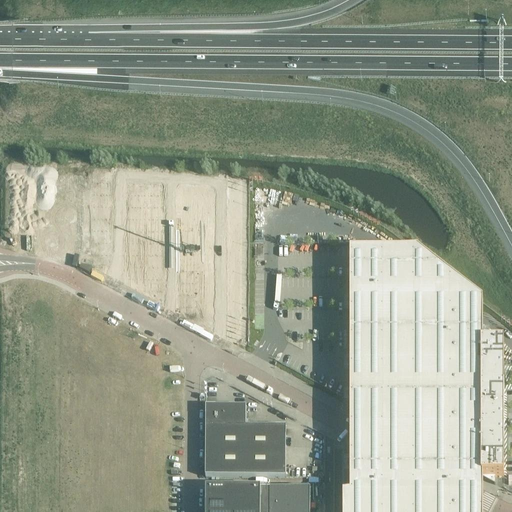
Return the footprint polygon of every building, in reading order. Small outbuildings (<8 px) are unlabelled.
[(110,171),(94,171),(94,267),(110,267),(110,171)] [(247,179),(230,179),(230,335),(247,335),(247,179)] [(161,184),(128,184),(128,287),(161,304),(161,184)] [(212,187),(179,187),(179,314),(212,332),(212,187)] [(482,511),(483,478),(492,478),(494,479),(494,485),(496,486),(495,485),(495,478),(504,478),(504,345),(488,345),(488,361),(483,358),(483,336),(483,303),(479,300),(451,279),(422,256),(369,253),(350,253),(350,328),(350,403),(350,496),(343,496),(343,511),(482,511)] [(286,478),(286,428),(246,428),(246,408),(206,407),(205,478),(286,478)] [(231,490),(206,490),(206,506),(209,506),(209,511),(310,511),(310,489),(231,490)]
